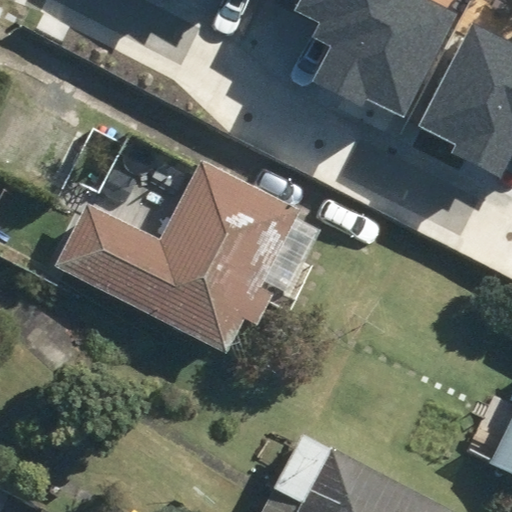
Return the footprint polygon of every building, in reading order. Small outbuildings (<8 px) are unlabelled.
[(406,121),(460,16),(427,0),(276,0),(274,4),(319,27),(312,39),(332,49),(315,83),(363,108),(367,101),(406,121)] [(511,42),(471,21),(416,126),(452,145),(448,153),(499,180),(511,154),(511,42)] [(275,297),(257,288),(295,215),(133,130),(59,270),(222,356),(238,325),(255,334),(275,297)] [(511,423),(489,471),(511,482),(511,423)] [(449,511),(304,438),(266,511),(449,511)]
